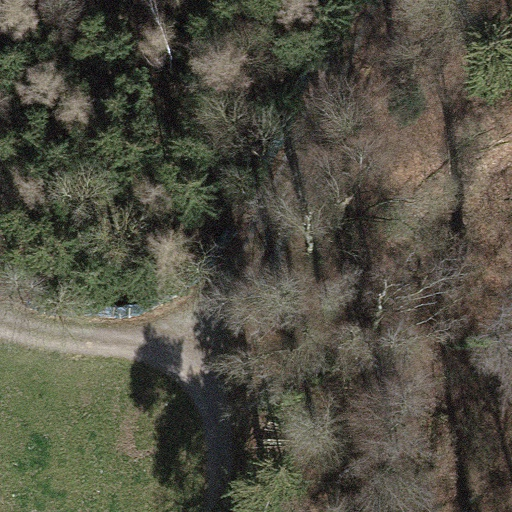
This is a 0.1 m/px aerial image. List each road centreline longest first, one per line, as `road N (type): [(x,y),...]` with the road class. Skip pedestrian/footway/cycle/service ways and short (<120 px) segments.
road 1 (track): [(183,338),(340,67),(360,0)]
road 2 (track): [(183,338),(35,347),(0,320)]
road 3 (track): [(197,511),(183,338)]
